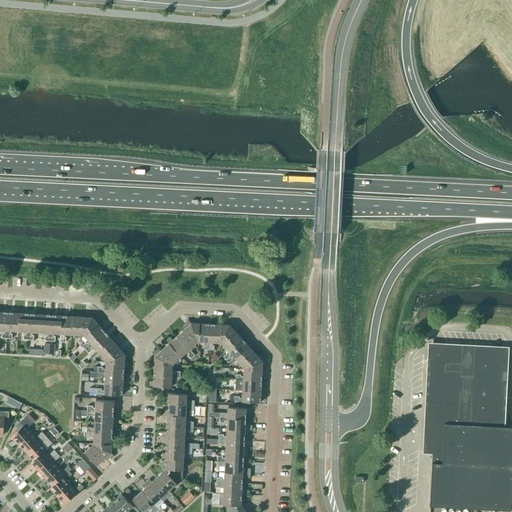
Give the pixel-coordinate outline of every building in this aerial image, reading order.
[(7,338),(8,313),(2,312),(3,309),(0,308),(0,329),(4,330),(4,333),(2,333),(2,338),(7,338)] [(18,331),(19,310),(15,310),(14,313),(8,313),(7,338),(12,339),(12,334),(10,333),(10,330),(18,331)] [(28,340),(30,314),(24,314),(24,310),(19,310),(18,331),(26,331),(25,334),(24,334),(23,339),(28,340)] [(40,332),(41,311),(36,311),(36,314),(30,314),(28,340),(33,340),(34,335),(32,335),(32,332),(40,332)] [(50,341),(51,315),(46,315),(46,312),(41,311),(40,332),(47,333),(47,336),(45,336),(45,341),(50,341)] [(61,334),(62,316),(63,313),(58,312),(57,316),(51,315),(50,341),(55,341),(55,336),(53,336),(54,333),(61,334)] [(72,334),(73,317),(74,313),(68,313),(68,316),(62,316),(61,334),(60,342),(66,342),(66,337),(64,337),(64,334),(72,334)] [(98,324),(97,324),(92,318),(92,313),(89,313),(89,318),(73,317),(72,334),(84,335),(84,336),(98,324)] [(200,324),(199,324),(191,323),(188,320),(186,322),(189,326),(177,336),(189,349),(198,342),(199,342),(200,324)] [(209,350),(210,324),(204,324),(205,321),(199,320),(199,324),(200,324),(199,342),(206,342),(206,345),(204,345),(204,350),(209,350)] [(220,343),(221,325),(222,321),(217,321),(216,325),(210,324),(209,350),(214,350),(214,345),(213,345),(213,342),(220,343)] [(85,349),(105,332),(101,328),(103,325),(100,322),(97,324),(98,324),(84,336),(89,341),(87,343),(86,342),(82,345),(85,349)] [(229,351),(242,340),(232,328),(235,325),(233,322),(229,325),(221,325),(220,343),(221,343),(229,351)] [(99,352),(112,340),(115,338),(111,334),(109,337),(105,332),(85,349),(89,353),(92,350),(91,348),(94,346),(99,352)] [(195,355),(189,349),(177,336),(173,340),(170,338),(167,341),(169,344),(181,357),(187,352),(189,354),(187,355),(191,359),(195,355)] [(106,361),(125,355),(128,352),(126,349),(122,352),(112,340),(99,352),(106,361)] [(250,348),(252,346),(249,342),(246,344),(242,340),(229,351),(223,357),(226,361),(230,357),(229,356),(231,354),(236,360),(250,348)] [(172,365),(181,357),(169,344),(158,354),(155,351),(152,353),(155,356),(154,364),(172,365)] [(507,377),(508,367),(489,346),(449,344),(428,363),(426,403),(435,414),(434,424),(437,424),(437,429),(439,429),(438,449),(436,449),(435,453),(433,453),(430,506),(511,510),(511,486),(511,427),(505,427),(508,377),(507,377)] [(260,359),(250,348),(236,360),(244,368),(244,369),(262,370),(262,362),(266,359),(263,356),(260,359)] [(98,372),(123,374),(124,368),(127,368),(128,363),(124,363),(125,355),(106,361),(106,369),(103,369),(103,367),(98,367),(98,372)] [(172,365),(154,364),(151,364),(151,369),(154,369),(154,375),(180,377),(180,372),(175,371),(175,373),(172,373),(172,365)] [(265,370),(262,370),(244,369),(244,377),(241,377),(241,375),(236,375),(235,379),(261,381),(262,375),(265,375),(265,370)] [(123,380),(123,374),(98,372),(97,377),(102,377),(102,375),(105,376),(105,383),(126,385),(126,380),(123,380)] [(179,382),(180,377),(154,375),(154,381),(150,381),(150,386),(171,387),(171,379),(175,380),(174,381),(179,382)] [(261,387),(261,381),(235,379),(235,384),(240,385),(240,383),(243,383),(243,391),(264,392),(264,387),(261,387)] [(126,390),(126,385),(105,383),(104,391),(101,390),(102,389),(97,388),(96,394),(122,395),(123,389),(126,390)] [(264,397),(264,392),(243,391),(242,398),(239,398),(240,396),(235,396),(234,401),(260,403),(261,396),(264,397)] [(168,404),(194,406),(194,401),(189,400),(189,402),(186,402),(187,394),(166,393),(165,398),(169,398),(168,404)] [(19,408),(21,402),(14,399),(11,404),(19,408)] [(87,411),(113,412),(114,406),(117,406),(117,401),(96,400),(95,408),(92,408),(93,406),(88,406),(87,411)] [(194,411),(194,406),(168,404),(168,410),(165,410),(164,415),(186,416),(186,408),(189,409),(189,410),(194,411)] [(220,418),(245,419),(246,413),(249,413),(249,408),(228,407),(228,415),(225,415),(225,413),(220,413),(220,418)] [(113,412),(87,411),(75,410),(75,417),(81,417),(81,416),(87,416),(92,416),(92,414),(95,414),(95,422),(116,423),(116,418),(113,418),(113,412)] [(0,417),(0,434),(3,435),(4,420),(8,420),(8,412),(4,412),(4,417),(0,417)] [(18,445),(32,433),(27,428),(33,423),(27,415),(16,425),(19,429),(11,436),(18,445)] [(185,424),(186,416),(164,415),(164,420),(168,420),(167,426),(193,427),(193,422),(188,422),(188,424),(185,424)] [(245,425),(245,419),(220,418),(219,423),(224,423),(224,421),(227,421),(227,429),(248,430),(248,425),(245,425)] [(116,428),(116,423),(95,422),(94,429),(91,429),(91,427),(86,427),(86,432),(112,434),(112,428),(116,428)] [(193,432),(193,427),(167,426),(167,432),(164,432),(163,436),(185,438),(185,430),(188,430),(188,432),(193,432)] [(54,427),(50,431),(54,436),(58,432),(54,427)] [(248,435),(248,430),(227,429),(227,437),(224,436),(224,435),(219,434),(218,439),(244,441),(245,435),(248,435)] [(26,452),(45,435),(42,432),(36,438),(32,433),(18,445),(26,452)] [(112,440),(112,434),(86,432),(86,437),(91,437),(91,436),(94,436),(94,444),(111,444),(111,445),(115,445),(115,440),(112,440)] [(44,451),(46,449),(42,444),(48,438),(45,435),(26,452),(33,460),(44,451)] [(61,435),(56,440),(61,445),(66,441),(61,435)] [(184,445),(185,438),(163,436),(163,441),(166,441),(166,447),(192,449),(192,444),(187,444),(187,445),(184,445)] [(244,447),(244,441),(218,439),(218,444),(223,445),(226,445),(226,451),(247,452),(247,447),(244,447)] [(68,443),(63,448),(66,451),(67,453),(72,448),(71,446),(68,443)] [(111,453),(111,445),(111,444),(94,444),(85,452),(97,466),(108,455),(111,458),(114,456),(111,453)] [(192,454),(192,449),(166,447),(166,453),(162,453),(162,458),(166,458),(183,459),(184,452),(187,452),(187,453),(192,454)] [(38,470),(57,453),(54,450),(48,455),(44,451),(33,460),(30,462),(38,470)] [(247,456),(247,452),(226,451),(225,458),(222,458),(223,456),(218,456),(217,461),(243,462),(243,456),(247,456)] [(45,478),(58,467),(54,462),(60,456),(57,453),(38,470),(45,478)] [(182,478),(183,459),(166,458),(165,470),(182,478)] [(83,459),(77,464),(81,468),(84,471),(84,472),(90,467),(90,466),(83,459)] [(243,468),(243,462),(217,461),(217,466),(222,466),(222,464),(225,465),(225,472),(246,473),(246,468),(243,468)] [(52,486),(69,471),(71,469),(68,466),(62,471),(58,467),(45,478),(52,486)] [(94,480),(99,476),(91,467),(86,471),(94,480)] [(168,491),(182,478),(165,470),(156,478),(168,491)] [(57,496),(70,485),(66,480),(72,474),(69,471),(52,486),(50,488),(57,496)] [(246,478),(246,473),(225,472),(224,480),(221,480),(221,478),(216,478),(216,483),(242,484),(242,478),(246,478)] [(174,497),(168,491),(156,478),(152,482),(150,479),(146,482),(160,498),(166,493),(168,495),(167,496),(170,500),(174,497)] [(155,503),(160,498),(146,482),(142,486),(145,488),(140,492),(158,511),(161,508),(158,504),(157,505),(155,503)] [(242,490),(242,484),(216,483),(216,488),(221,488),(221,486),(224,486),(224,494),(241,495),(245,495),(245,490),(242,490)] [(70,485),(57,496),(64,505),(84,487),(81,484),(74,490),(70,485)] [(185,506),(195,497),(189,491),(180,499),(185,506)] [(151,511),(156,511),(158,511),(140,492),(136,496),(133,494),(130,497),(143,511),(144,511),(150,507),(152,510),(151,511)] [(113,502),(121,511),(128,511),(133,507),(121,494),(113,502)] [(224,511),(241,506),(241,495),(224,494),(222,511),(224,511)] [(121,511),(113,502),(104,510),(106,511),(121,511)]
